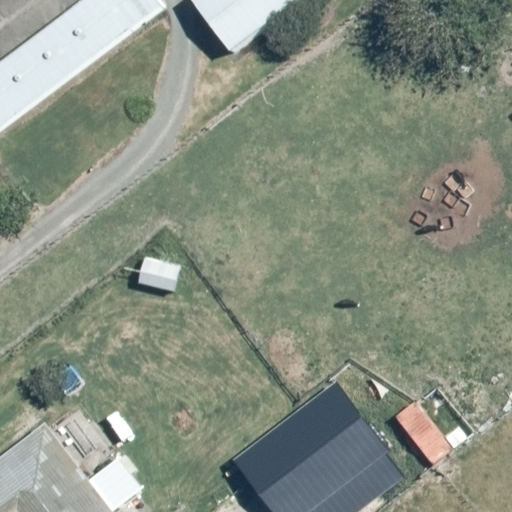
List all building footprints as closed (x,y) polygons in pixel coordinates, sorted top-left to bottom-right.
[(0,0),(0,134),(169,8),(163,0),(88,0),(0,66),(0,0)] [(201,0),(198,2),(239,55),(309,0),(201,0)] [(418,410),(376,360),(344,387),(386,436),(418,410)] [(377,436),(341,394),(322,411),(358,452),(377,436)] [(120,511),(119,510),(152,485),(125,450),(112,460),(67,402),(49,416),(0,454),(0,511),(120,511)] [(342,483),(302,431),(251,470),(282,511),(345,511),(330,492),(342,483)]
